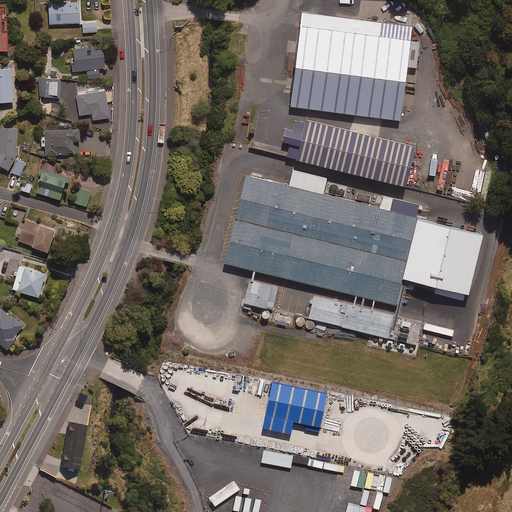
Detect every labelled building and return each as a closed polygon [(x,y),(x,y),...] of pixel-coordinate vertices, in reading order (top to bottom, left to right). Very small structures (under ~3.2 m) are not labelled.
[(80,2),(49,3),(50,24),(80,23),(80,2)] [(414,28),(301,12),(287,109),(400,124),(414,28)] [(97,32),(96,21),(82,22),(83,33),(97,32)] [(87,71),(100,70),(100,69),(105,69),(103,49),(96,50),(95,43),(82,44),(82,49),(73,49),(74,63),(71,63),(72,72),(87,71)] [(1,66),(0,65),(0,102),(14,102),(12,69),(1,69),(1,66)] [(61,80),(40,79),(39,96),(60,98),(61,80)] [(75,82),(62,84),(64,98),(62,98),(64,108),(65,108),(67,121),(80,119),(79,115),(92,113),(93,120),(109,118),(106,91),(77,95),(75,82)] [(416,147),(296,120),(287,157),(406,187),(416,147)] [(0,128),(0,165),(9,171),(16,159),(17,129),(0,128)] [(80,129),(45,131),(46,155),(74,153),(74,141),(81,141),(80,129)] [(26,164),(16,160),(11,172),(20,177),(26,164)] [(57,165),(45,162),(36,192),(61,200),(67,177),(54,173),(57,165)] [(289,187),(248,177),(227,264),(401,306),(407,279),(422,218),(416,217),(419,205),(393,198),(390,210),(323,194),(327,178),(293,170),(289,187)] [(32,185),(23,182),(21,190),(30,193),(32,185)] [(91,192),(78,189),(74,203),(87,206),(91,192)] [(0,216),(8,218),(12,204),(0,199),(0,216)] [(484,234),(422,218),(407,279),(469,294),(484,234)] [(56,232),(27,220),(18,240),(48,252),(56,232)] [(46,274),(20,267),(13,290),(39,297),(46,274)] [(278,288),(251,280),(245,301),(272,308),(278,288)] [(397,313),(315,294),(309,319),(391,338),(397,313)] [(23,326),(0,307),(0,343),(7,350),(16,340),(14,338),(23,326)] [(301,388),(272,382),(266,409),(263,428),(291,434),(294,422),(321,428),(327,394),(301,388)] [(80,393),(76,401),(83,405),(87,396),(80,393)] [(61,459),(60,466),(79,470),(80,470),(88,425),(68,422),(66,434),(61,459)] [(195,460),(193,461),(191,458),(186,460),(191,469),(190,469),(191,472),(192,472),(193,474),(198,471),(195,464),(197,463),(195,460)]
